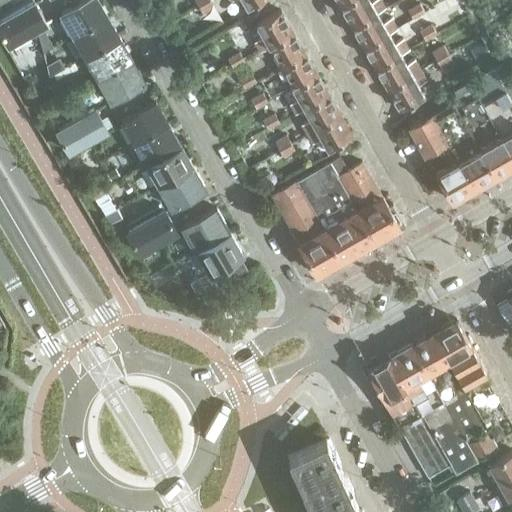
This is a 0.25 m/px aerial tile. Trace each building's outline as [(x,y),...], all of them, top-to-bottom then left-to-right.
[(34,0),(32,0),(0,18),(0,32),(7,45),(47,22),(34,0)] [(99,0),(80,0),(59,12),(72,35),(107,15),(99,0)] [(203,13),(215,6),(211,0),(206,0),(198,5),(203,13)] [(345,0),(339,4),(351,25),(376,10),(376,11),(385,6),(381,0),(345,0)] [(412,18),(424,12),(419,2),(407,9),(412,18)] [(280,10),(256,23),(262,35),(253,40),(259,50),(268,45),(292,31),(280,10)] [(351,25),(363,45),(388,31),(397,26),(391,16),(382,21),(376,11),(376,10),(351,25)] [(107,15),(72,35),(84,56),(120,36),(107,15)] [(425,39),(436,32),(431,23),(419,30),(425,39)] [(43,26),(37,30),(43,51),(54,45),(43,26)] [(304,52),(292,31),(268,45),(280,66),(304,52)] [(363,45),(374,66),(400,52),(400,53),(409,47),(403,36),(394,41),(388,31),(363,45)] [(120,36),(84,56),(96,78),(132,58),(120,36)] [(431,51),(436,59),(447,52),(443,44),(431,51)] [(232,67),(245,60),(240,50),(227,58),(232,67)] [(316,72),(304,52),(280,66),(292,86),(316,72)] [(374,66),(386,87),(420,67),(414,57),(406,62),(400,53),(400,52),(374,66)] [(447,52),(436,59),(441,67),(452,60),(447,52)] [(46,63),(49,75),(65,66),(59,55),(46,63)] [(145,80),(132,58),(96,78),(109,101),(145,80)] [(511,76),(502,82),(493,66),(470,79),(501,133),(511,152),(511,76)] [(398,108),(424,94),(418,83),(426,78),(420,67),(386,87),(398,108)] [(244,87),(255,80),(250,71),(238,77),(244,87)] [(328,93),(316,72),(292,86),(298,97),(289,103),(294,113),(304,107),(328,93)] [(54,92),(46,76),(32,83),(40,100),(54,92)] [(452,89),(458,98),(454,99),(479,145),(496,174),(497,178),(511,169),(511,152),(501,133),(470,79),(452,89)] [(256,107),(267,101),(262,91),(250,98),(256,107)] [(306,133),(340,113),(328,93),(304,107),(310,118),(300,123),(306,133)] [(155,99),(120,119),(133,142),(168,121),(155,99)] [(479,145),(454,99),(432,111),(474,187),(479,184),(481,187),(486,184),(488,184),(492,182),(493,180),(497,178),(496,174),(479,145)] [(60,102),(47,109),(52,119),(66,111),(60,102)] [(95,106),(55,129),(68,151),(107,129),(106,128),(113,124),(108,114),(101,118),(95,106)] [(474,187),(432,111),(408,125),(424,152),(436,146),(447,164),(435,171),(451,200),(474,187)] [(267,128),(279,121),(274,112),(262,118),(267,128)] [(328,149),(353,135),(340,113),(306,133),(311,142),(321,137),(328,149)] [(168,121),(133,142),(145,163),(181,143),(168,121)] [(274,140),(279,148),(291,142),(286,134),(274,140)] [(283,156),(295,150),(291,142),(279,148),(283,156)] [(157,185),(193,165),(181,143),(145,163),(157,185)] [(329,160),(375,241),(405,224),(393,202),(388,205),(381,192),(381,193),(361,160),(348,167),(341,154),(329,160)] [(297,179),(343,260),(375,241),(329,160),(297,179)] [(115,165),(105,171),(110,179),(120,174),(115,165)] [(206,187),(193,165),(157,185),(170,208),(206,187)] [(271,193),(298,240),(309,258),(306,260),(312,270),(315,268),(317,272),(318,271),(319,273),(333,265),(343,260),(297,179),(271,193)] [(105,187),(92,195),(98,204),(110,197),(105,187)] [(106,225),(121,216),(116,206),(101,216),(106,225)] [(216,206),(181,226),(194,250),(229,229),(216,206)] [(165,208),(125,231),(138,253),(178,230),(165,208)] [(242,252),(229,229),(194,250),(207,273),(242,252)] [(511,426),(511,422),(484,373),(483,372),(486,371),(456,318),(433,331),(487,427),(488,430),(490,432),(492,437),(511,426)] [(433,331),(428,334),(412,343),(465,439),(487,427),(433,331)] [(389,355),(420,410),(455,472),(477,460),(468,444),(467,442),(465,439),(412,343),(389,355)] [(389,355),(366,368),(398,423),(420,410),(389,355)] [(398,423),(404,433),(426,421),(420,410),(398,423)] [(432,431),(426,421),(404,433),(409,444),(432,431)] [(488,430),(467,442),(468,444),(477,460),(498,447),(492,437),(490,432),(488,430)] [(432,431),(409,444),(415,454),(438,442),(432,431)] [(313,511),(359,511),(325,437),(287,454),(313,511)] [(444,452),(438,442),(415,454),(421,465),(444,452)] [(511,449),(488,462),(500,484),(511,476),(511,449)] [(449,463),(444,452),(421,465),(427,475),(449,463)] [(511,476),(500,484),(511,504),(511,503),(511,476)] [(475,499),(470,491),(468,486),(444,500),(450,511),(451,511),(461,506),(475,499)] [(469,511),(479,507),(475,499),(461,506),(464,511),(469,511)]
